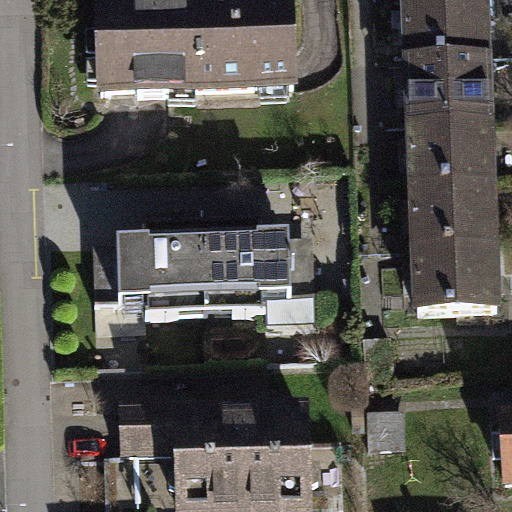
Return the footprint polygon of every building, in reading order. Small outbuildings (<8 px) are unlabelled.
[(174,93),(284,90),(282,4),(91,9),(94,96),(120,95),(156,94),(174,93)] [(409,332),(495,326),(492,266),(491,252),(488,202),(488,195),(485,139),(482,74),(479,7),(392,11),(395,68),(396,78),(399,143),(399,148),(400,164),(402,207),(403,227),(406,256),(406,270),(406,274),(407,289),(409,332)] [(400,164),(399,148),(391,148),(392,164),(400,164)] [(403,227),(403,211),(394,212),(395,227),(403,227)] [(144,226),(144,242),(263,238),(263,222),(144,226)] [(207,336),(267,334),(266,313),(294,312),(293,264),(292,257),(292,251),(264,252),(263,241),(263,238),(144,242),(144,245),(144,255),(118,256),(120,320),(146,319),(147,338),(207,336)] [(120,320),(118,256),(94,257),(96,320),(120,320)] [(314,256),(292,257),(293,264),(294,312),(316,312),(316,300),(314,256)] [(407,289),(406,274),(398,275),(399,290),(407,289)] [(317,333),(316,312),(294,312),(266,313),(267,334),(317,333)] [(393,343),(365,344),(367,385),(395,383),(393,343)] [(408,417),(370,418),(371,459),(409,458),(408,417)] [(497,484),(511,483),(511,417),(494,418),(497,484)] [(310,511),(308,446),(307,424),(200,429),(200,418),(122,421),(123,443),(124,467),(125,473),(166,472),(167,511),(310,511)]
